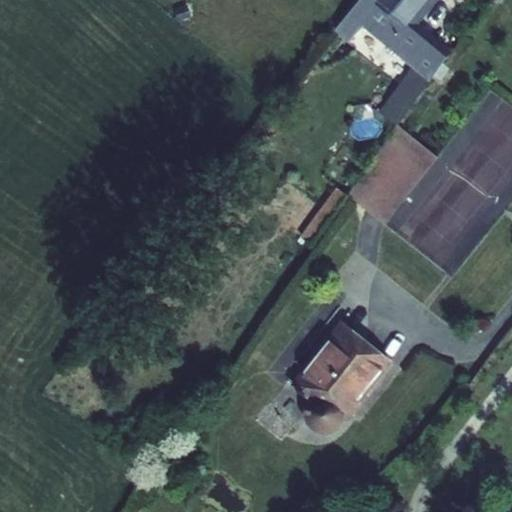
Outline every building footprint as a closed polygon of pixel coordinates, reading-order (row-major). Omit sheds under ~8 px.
[(380,6),(372,0),(355,0),(346,13),(363,27),(380,6)] [(372,0),(380,6),(406,27),(443,57),(464,27),(432,2),(433,0),(372,0)] [(403,30),(442,59),(443,57),(406,27),(403,30)] [(472,33),(464,27),(443,57),(442,59),(447,63),(472,33)] [(454,134),(413,106),(408,111),(362,176),(404,205),(454,134)] [(369,407),(415,347),(366,310),(318,374),(333,385),(334,397),(334,403),(340,409),(355,409),(358,406),(369,407)]
